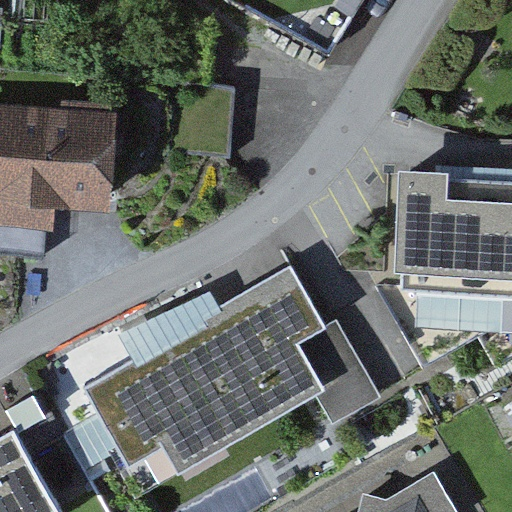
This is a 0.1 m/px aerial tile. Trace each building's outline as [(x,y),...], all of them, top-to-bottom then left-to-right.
[(144,117),(5,111),(0,227),(0,233),(91,238),(92,211),(140,214),(144,117)] [(511,189),(400,181),(392,294),(511,302),(511,189)] [(135,365),(85,395),(128,472),(162,455),(179,482),(321,404),(333,426),(377,403),(334,326),(322,332),(288,274),(216,317),(208,301),(119,342),(135,365)] [(52,511),(12,441),(0,447),(0,511),(52,511)] [(434,511),(424,494),(393,511),(434,511)]
